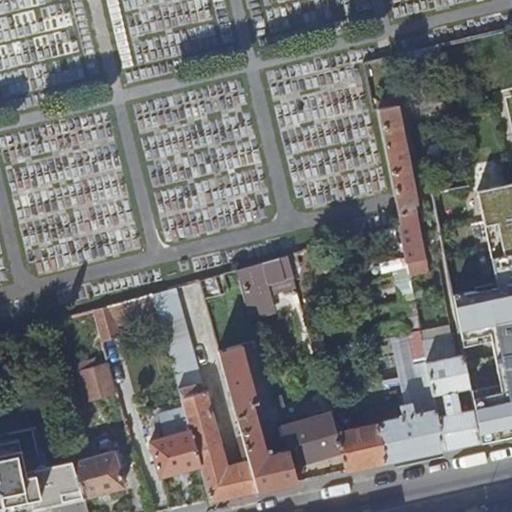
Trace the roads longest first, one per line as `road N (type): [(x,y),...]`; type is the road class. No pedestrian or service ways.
road 1 (residential): [(287,511),(511,463)]
road 2 (unknown): [(149,511),(110,340)]
